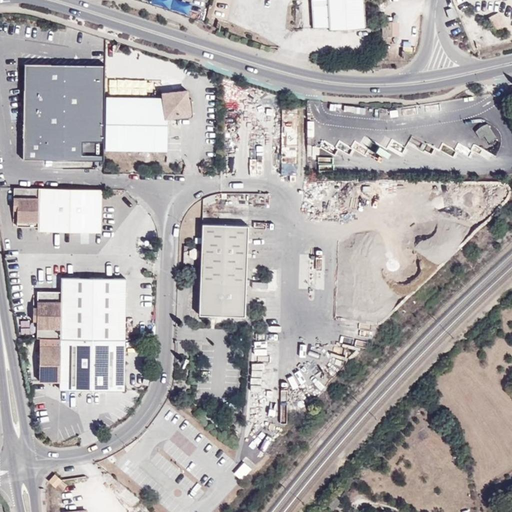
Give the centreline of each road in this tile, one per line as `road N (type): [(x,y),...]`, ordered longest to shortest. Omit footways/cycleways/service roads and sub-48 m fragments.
road 1 (secondary): [(29,0),(334,89),(425,86),(511,67)]
road 2 (secondary): [(408,77),(340,78),(288,68),(74,0)]
road 3 (unclassified): [(169,231),(163,379),(154,407),(127,437),(104,448),(23,468)]
road 4 (tertiary): [(23,468),(0,316)]
